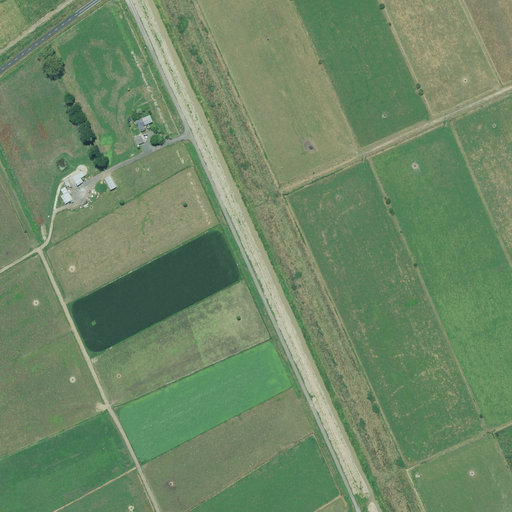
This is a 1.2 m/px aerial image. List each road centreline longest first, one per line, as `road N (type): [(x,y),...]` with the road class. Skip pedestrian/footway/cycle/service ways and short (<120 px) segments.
road 1 (unclassified): [(358,511),(128,0)]
road 2 (unclassified): [(0,71),(97,0)]
